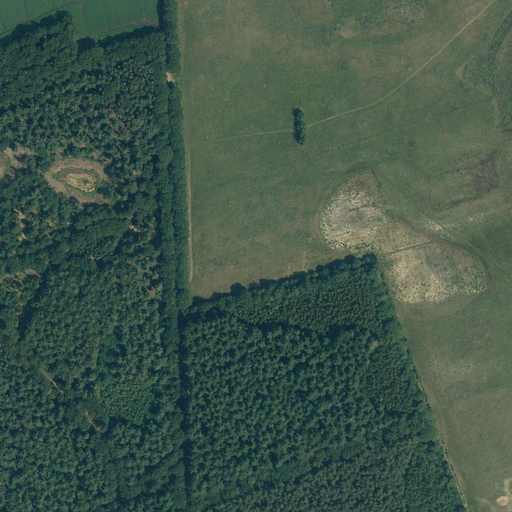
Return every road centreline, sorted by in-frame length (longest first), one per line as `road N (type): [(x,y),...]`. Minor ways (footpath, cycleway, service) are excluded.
road 1 (track): [(171,154),(179,313)]
road 2 (track): [(187,453),(179,313)]
